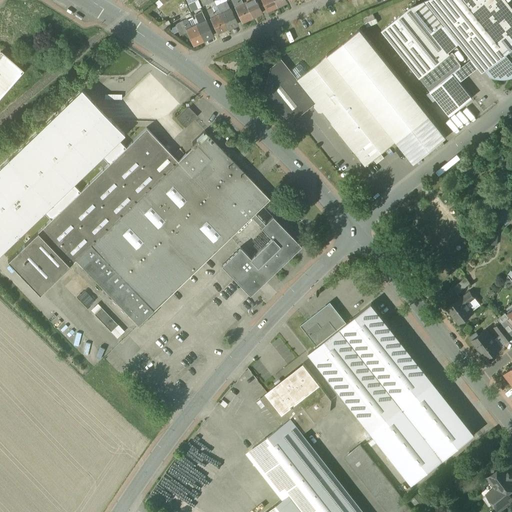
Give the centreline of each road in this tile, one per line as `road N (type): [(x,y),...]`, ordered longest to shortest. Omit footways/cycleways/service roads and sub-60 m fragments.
road 1 (residential): [(116,511),(193,402),(270,311),(352,233)]
road 2 (residential): [(186,66),(247,113),(352,233)]
road 3 (residential): [(352,233),(511,102)]
road 4 (residential): [(352,233),(473,380)]
road 5 (residential): [(186,66),(311,0)]
